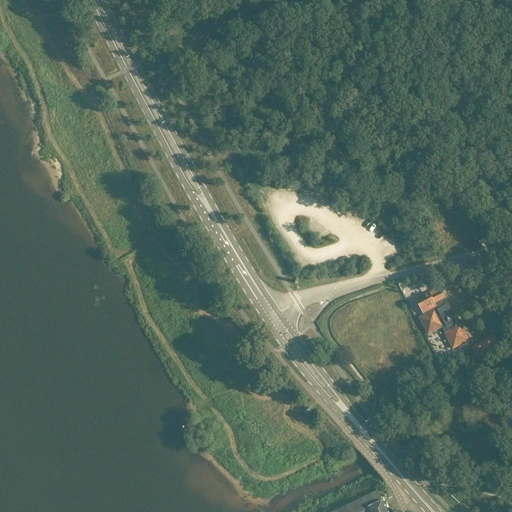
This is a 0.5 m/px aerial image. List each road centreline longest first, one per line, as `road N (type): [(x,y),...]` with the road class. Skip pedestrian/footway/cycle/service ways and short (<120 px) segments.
road 1 (primary): [(272,317),(93,0)]
road 2 (primary): [(433,511),(272,317)]
